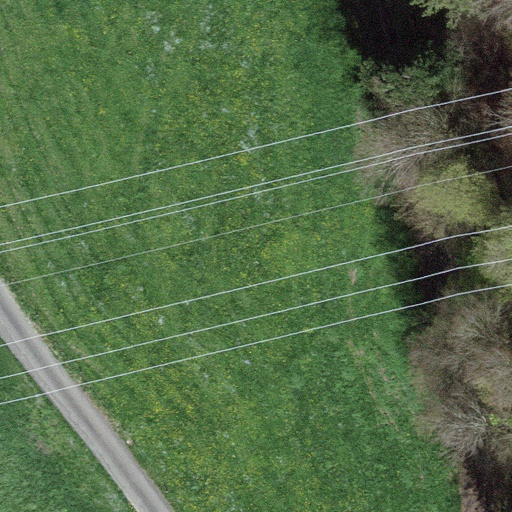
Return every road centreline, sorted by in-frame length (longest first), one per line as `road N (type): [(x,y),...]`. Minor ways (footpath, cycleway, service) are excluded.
road 1 (track): [(368,0),(457,325),(491,511)]
road 2 (unclassified): [(0,306),(155,511)]
